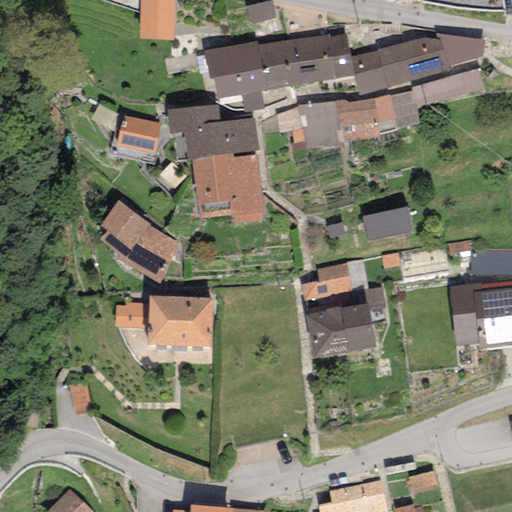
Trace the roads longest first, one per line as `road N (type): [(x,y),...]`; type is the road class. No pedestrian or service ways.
road 1 (tertiary): [(439,422),(257,491),(203,496),(88,444),(54,438),(24,448),(0,477)]
road 2 (tertiary): [(332,0),(511,31)]
